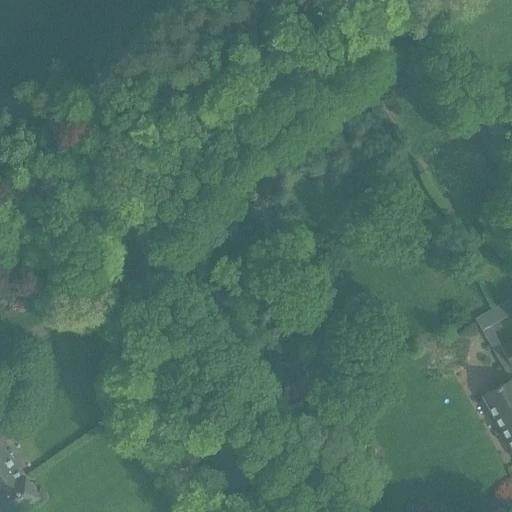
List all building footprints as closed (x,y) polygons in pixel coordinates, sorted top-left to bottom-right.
[(436,94),(431,97),(436,106),(441,103),(436,94)] [(483,330),(511,314),(511,309),(508,302),(477,319),(483,330)] [(511,364),(511,342),(503,348),(511,364)] [(511,379),(482,397),(511,449),(511,379)] [(3,450),(8,447),(0,433),(0,511),(16,511),(40,497),(26,476),(21,480),(3,450)]
